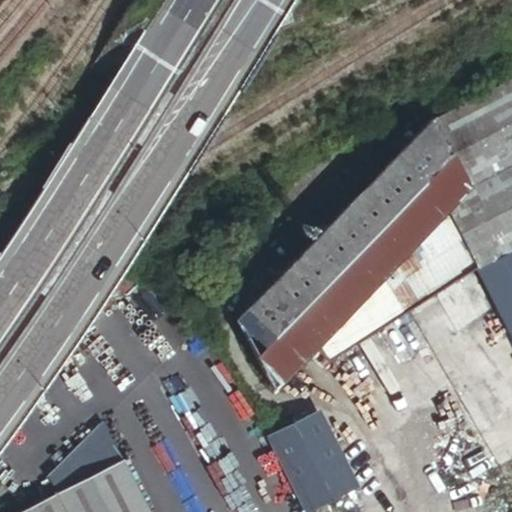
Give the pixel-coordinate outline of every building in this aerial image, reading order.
[(511,251),(511,78),(461,105),(492,164),(450,206),(482,266),(511,251)] [(317,346),(450,206),(492,164),(461,105),(432,119),(239,318),(276,388),(317,346)] [(332,360),(482,266),(450,206),(317,346),(332,360)] [(511,251),(482,266),(511,324),(511,251)] [(272,435),(311,511),(360,485),(321,410),(272,435)] [(150,511),(121,454),(53,488),(65,511),(150,511)] [(276,511),(260,480),(242,489),(246,497),(215,511),(276,511)] [(65,511),(53,488),(4,511),(65,511)]
